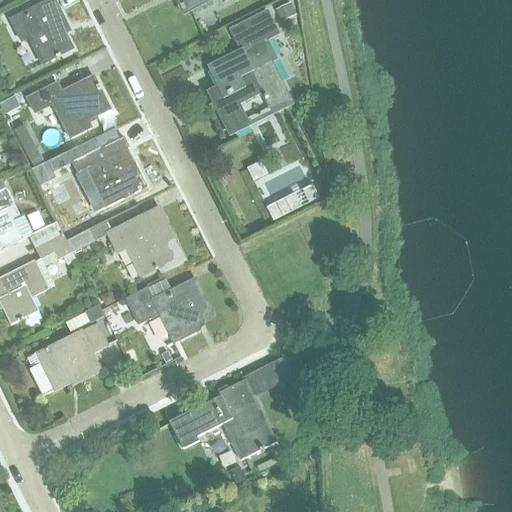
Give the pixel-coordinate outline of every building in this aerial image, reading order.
[(183,0),(189,12),(213,0),(183,0)] [(59,57),(71,51),(63,36),(62,37),(59,31),(65,27),(52,1),(10,22),(21,44),(29,41),(42,66),(55,59),(56,61),(60,59),(59,57)] [(209,70),(220,89),(209,94),(231,137),(250,127),(238,104),(262,92),(271,111),(290,102),(272,64),(276,62),(267,43),(278,37),(267,15),(231,33),(241,54),(209,70)] [(60,94),(56,85),(27,100),(34,114),(51,105),(68,139),(89,129),(86,121),(108,110),(99,91),(100,90),(98,86),(97,87),(92,78),(60,94)] [(100,148),(71,163),(77,175),(86,171),(105,209),(123,200),(125,204),(137,198),(135,194),(146,188),(127,150),(129,149),(124,138),(101,150),(100,148)] [(247,170),(253,183),(268,175),(262,162),(247,170)] [(35,170),(44,186),(56,180),(47,164),(35,170)] [(302,191),(309,204),(320,199),(313,186),(302,191)] [(5,190),(0,192),(0,254),(4,253),(3,251),(23,241),(11,221),(19,217),(5,190)] [(266,209),(273,223),(302,208),(295,194),(266,209)] [(183,262),(174,243),(175,243),(158,209),(107,235),(117,255),(126,251),(140,279),(160,269),(162,273),(183,262)] [(29,237),(35,249),(62,235),(56,223),(29,237)] [(87,231),(66,242),(68,246),(72,254),(93,242),(87,231)] [(62,235),(35,249),(40,260),(54,253),(58,261),(72,254),(68,246),(66,242),(62,235)] [(2,309),(11,327),(38,314),(31,300),(47,292),(34,261),(0,279),(0,301),(4,308),(2,309)] [(212,316),(194,281),(153,302),(147,289),(125,301),(138,327),(159,317),(173,344),(199,331),(196,324),(212,316)] [(110,293),(100,298),(105,308),(115,303),(110,293)] [(74,332),(95,324),(90,313),(70,321),(74,332)] [(91,356),(107,348),(96,326),(38,356),(43,367),(31,373),(43,397),(75,381),(77,384),(100,372),(91,356)] [(282,362),(271,368),(278,382),(289,377),(282,362)] [(213,401),(169,423),(183,450),(199,442),(197,438),(222,426),(240,461),(259,451),(260,453),(265,451),(263,449),(276,442),(267,425),(263,427),(254,409),(259,407),(254,398),(245,380),(242,382),(211,397),(213,401)] [(281,457),(262,466),(267,476),(286,468),(281,457)]
